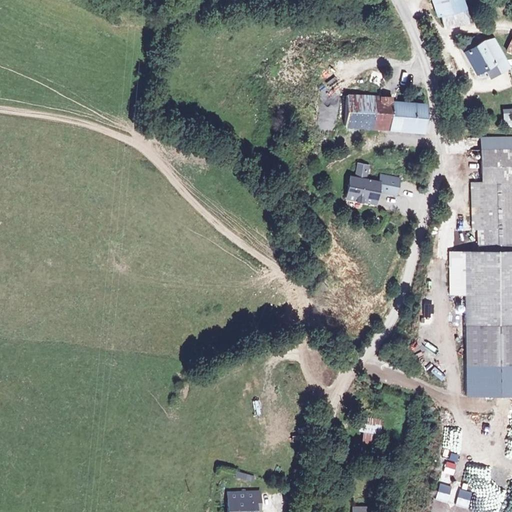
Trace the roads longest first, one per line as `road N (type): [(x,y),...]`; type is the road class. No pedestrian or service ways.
road 1 (unclassified): [(400,0),(433,75),(439,169),(393,320),(339,390),(304,511)]
road 2 (track): [(332,409),(308,359),(301,289),(285,273),(126,139),(55,118),(0,113)]
road 3 (track): [(439,169),(452,190),(440,265),(459,413)]
road 4 (track): [(428,62),(350,68),(331,93),(329,134)]
